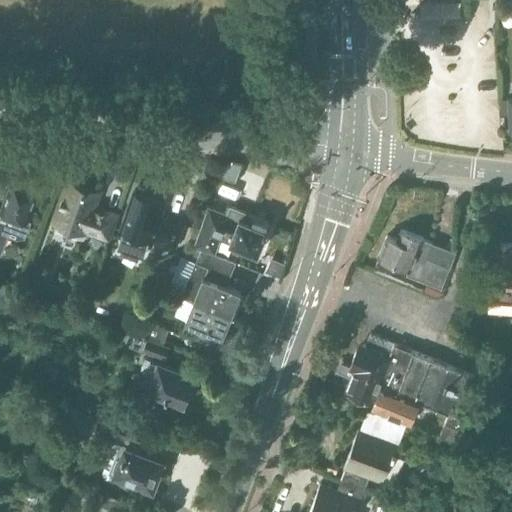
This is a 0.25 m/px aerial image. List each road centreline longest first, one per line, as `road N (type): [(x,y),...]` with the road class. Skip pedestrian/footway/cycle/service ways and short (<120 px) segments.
road 1 (secondary): [(230,511),(333,214),(346,147)]
road 2 (unclassified): [(233,143),(0,121)]
road 3 (unclassified): [(511,172),(346,147)]
road 4 (secondary): [(346,147),(348,0)]
